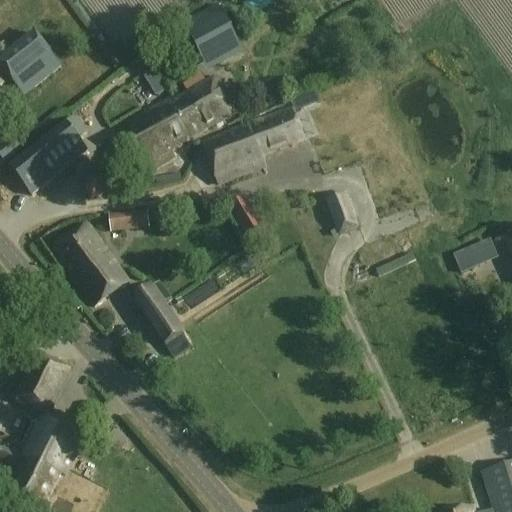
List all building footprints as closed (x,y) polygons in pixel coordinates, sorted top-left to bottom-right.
[(18,0),(0,15),(0,30),(11,44),(49,12),(39,0),(18,0)] [(244,55),(218,6),(182,26),(209,75),(244,55)] [(63,69),(35,34),(0,62),(0,67),(25,99),(63,69)] [(218,78),(175,104),(194,139),(216,126),(217,127),(239,114),(218,78)] [(425,186),(388,79),(358,89),(359,90),(293,113),(292,109),(249,127),(249,126),(203,145),(219,186),(266,168),(262,158),(311,138),(324,176),(362,163),(375,203),(425,186)] [(172,152),(194,139),(175,104),(172,99),(121,129),(148,175),(176,159),(172,152)] [(86,136),(73,120),(11,170),(33,197),(85,155),(77,143),(86,136)] [(24,150),(14,137),(0,148),(0,158),(5,165),(24,150)] [(511,181),(453,201),(459,218),(511,201),(511,181)] [(89,193),(97,203),(110,193),(103,183),(89,193)] [(359,228),(344,195),(320,205),(324,215),(328,214),(332,225),(329,226),(333,236),(338,234),(339,237),(359,228)] [(265,229),(247,199),(228,210),(247,240),(265,229)] [(150,231),(149,213),(110,216),(112,234),(150,231)] [(130,284),(89,225),(57,247),(78,277),(75,279),(95,308),(130,284)] [(172,301),(160,283),(151,289),(148,285),(132,296),(175,361),(191,350),(163,307),(172,301)] [(476,299),(464,302),(470,324),(481,320),(476,299)] [(44,416),(47,417),(71,373),(42,356),(26,386),(13,380),(5,397),(44,416)] [(47,418),(47,417),(44,416),(22,459),(25,461),(6,497),(35,511),(42,511),(62,475),(65,477),(86,438),(47,418)] [(511,511),(511,465),(483,475),(494,511),(473,511),(473,509),(460,511),(511,511)]
